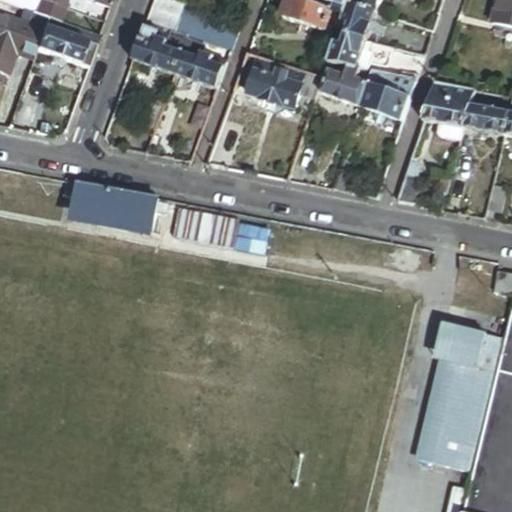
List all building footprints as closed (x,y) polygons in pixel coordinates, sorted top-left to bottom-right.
[(112,10),(115,0),(42,0),(42,1),(70,11),(73,0),(97,0),(96,4),(112,10)] [(190,0),(158,0),(149,26),(178,35),(187,10),(190,0)] [(314,0),(300,0),(299,5),(311,9),(314,0)] [(352,0),(328,0),(326,6),(348,14),(350,8),(352,0)] [(352,0),(350,8),(380,17),(385,0),(352,0)] [(511,0),(500,0),(495,26),(511,30),(511,0)] [(70,11),(42,1),(37,15),(50,20),(65,25),(70,11)] [(341,34),(345,21),(320,13),(311,9),(299,5),(291,2),(285,22),(325,36),(327,30),(341,34)] [(348,14),(326,6),(322,5),(320,13),(345,21),(348,14)] [(380,17),(350,8),(348,14),(345,21),(341,34),(340,36),(370,46),(373,36),(376,26),(380,17)] [(235,53),(242,30),(200,17),(201,15),(187,10),(178,35),(180,36),(192,39),(235,53)] [(50,20),(37,15),(34,14),(29,28),(0,17),(0,76),(5,78),(13,55),(16,56),(35,63),(38,54),(46,31),(50,20)] [(65,25),(50,20),(46,31),(97,49),(101,38),(65,25)] [(178,35),(149,26),(147,31),(163,36),(161,41),(177,47),(180,36),(178,35)] [(382,28),(376,26),(373,36),(379,37),(382,28)] [(89,72),(97,49),(46,31),(38,54),(89,72)] [(188,50),(192,39),(180,36),(177,47),(161,41),(163,36),(147,31),(135,65),(178,79),(188,50)] [(370,46),(340,36),(330,68),(362,73),(363,67),(366,58),(370,46)] [(220,93),(230,66),(199,56),(200,53),(188,50),(178,79),(220,93)] [(13,55),(5,78),(8,79),(16,56),(13,55)] [(308,77),(262,62),(250,99),(296,115),(308,77)] [(362,73),(330,68),(321,96),(362,111),(374,75),(366,74),(362,73)] [(405,125),(419,83),(374,75),(362,111),(405,125)] [(482,95),(439,86),(426,125),(470,133),(477,111),(482,95)] [(511,133),(511,100),(510,100),(505,116),(499,115),(501,109),(494,107),(492,113),(477,111),(470,133),(510,141),(511,133)] [(142,128),(158,134),(167,108),(151,103),(142,128)] [(321,146),(306,141),(296,172),(311,177),(321,146)] [(343,166),(334,194),(347,196),(356,169),(343,166)] [(1,171),(0,178),(0,183),(8,185),(10,172),(1,171)] [(424,181),(409,177),(399,206),(418,210),(424,181)] [(67,199),(79,202),(82,186),(70,184),(67,199)] [(153,241),(161,201),(82,186),(79,202),(74,226),(84,228),(84,225),(145,237),(144,239),(153,241)] [(510,193),(497,190),(490,214),(503,217),(510,193)] [(497,292),(511,295),(511,278),(500,276),(497,292)] [(511,316),(507,339),(473,473),(463,511),(511,511),(511,509),(511,316)] [(457,343),(461,327),(445,323),(436,358),(441,359),(445,340),(457,343)] [(473,473),(507,339),(461,327),(457,343),(445,340),(441,359),(445,360),(420,459),(473,473)]
